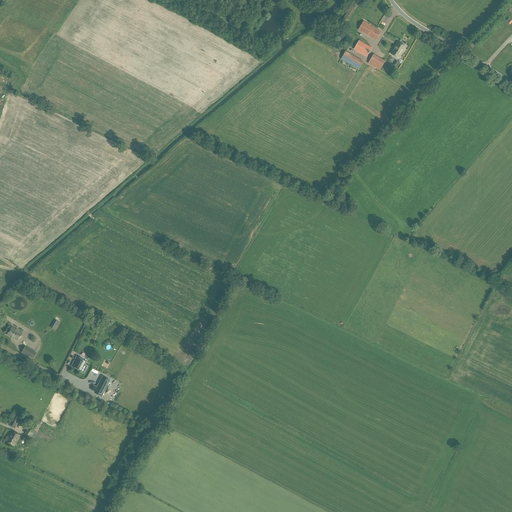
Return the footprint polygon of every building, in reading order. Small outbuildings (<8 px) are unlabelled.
[(354,1),(343,19),(348,22),(359,4),(354,1)] [(364,22),(359,30),(376,40),(381,32),(364,22)] [(359,41),(354,49),(366,56),(371,48),(359,41)] [(398,42),(391,54),(399,58),(406,46),(398,42)] [(374,55),(369,64),(374,67),(379,58),(374,55)] [(12,326),(7,335),(18,341),(22,333),(12,326)] [(96,366),(100,358),(94,355),(90,363),(96,366)] [(76,360),(72,367),(80,371),(83,365),(84,365),(86,361),(77,356),(75,359),(76,360)] [(109,381),(102,377),(97,387),(94,386),(92,390),(95,391),(94,392),(101,396),(109,381)] [(74,389),(83,393),(88,382),(80,378),(74,389)] [(14,415),(9,425),(14,427),(18,421),(20,422),(21,419),(14,415)] [(29,425),(24,434),(31,438),(38,425),(32,422),(30,425),(29,425)] [(11,432),(7,441),(15,445),(19,436),(11,432)]
